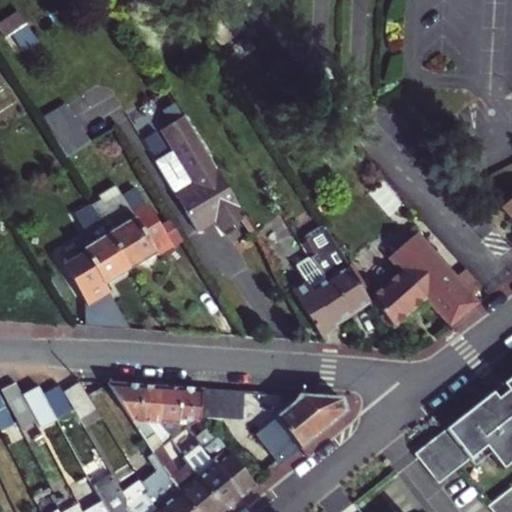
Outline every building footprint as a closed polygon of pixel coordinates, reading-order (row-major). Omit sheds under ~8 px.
[(121,111),(105,82),(67,103),(82,132),(121,111)] [(63,156),(87,143),(65,102),(41,114),(63,156)] [(231,232),(254,218),(192,116),(167,130),(179,150),(161,161),(181,193),(204,232),(215,225),(211,219),(220,214),(223,220),(231,232)] [(159,250),(174,240),(141,185),(98,211),(136,274),(163,257),(159,250)] [(136,274),(98,211),(81,222),(98,249),(86,256),(89,260),(65,275),(84,307),(98,310),(114,300),(108,291),(136,274)] [(211,219),(215,225),(223,220),(220,214),(211,219)] [(314,249),(319,246),(324,243),(315,230),(306,236),(307,238),(314,249)] [(304,273),(322,262),(327,259),(319,246),(314,249),(307,238),(289,250),(304,273)] [(433,306),(458,335),(487,309),(426,240),(398,264),(410,277),(380,304),(403,332),(433,306)] [(333,281),(357,320),(378,306),(359,275),(349,281),(325,242),(324,243),(319,246),(327,259),(322,262),(333,281)] [(328,339),(357,320),(333,281),(316,292),(321,299),(308,306),(328,339)] [(133,423),(141,424),(142,387),(109,385),(133,423)] [(62,395),(72,412),(76,420),(95,410),(78,386),(62,395)] [(511,386),(496,399),(492,393),(414,455),(437,483),(483,445),(502,469),(511,460),(511,386)] [(2,393),(16,420),(30,413),(24,402),(16,387),(2,393)] [(141,424),(159,425),(161,388),(142,387),(141,424)] [(159,425),(181,426),(183,389),(161,388),(159,425)] [(60,419),(72,412),(62,395),(59,389),(46,397),(60,419)] [(201,420),(201,418),(202,390),(183,389),(181,426),(192,427),(201,420)] [(202,390),(201,418),(259,420),(259,435),(283,465),(347,414),(340,398),(301,396),(278,419),(269,409),(271,394),(202,390)] [(24,402),(30,413),(38,429),(56,420),(40,393),(24,402)] [(278,419),(301,396),(271,394),(269,409),(278,419)] [(153,447),(157,444),(141,424),(133,423),(154,456),(158,453),(153,447)] [(141,424),(157,444),(161,441),(166,447),(171,443),(172,442),(167,436),(159,425),(141,424)] [(181,426),(159,425),(167,436),(171,433),(176,439),(181,435),(181,426)] [(186,462),(202,449),(187,431),(181,435),(176,439),(180,444),(175,448),(186,462)] [(167,436),(172,442),(176,439),(171,433),(167,436)] [(202,449),(242,498),(256,487),(216,438),(202,449)] [(171,443),(175,448),(180,444),(176,439),(172,442),(171,443)] [(157,444),(162,450),(166,447),(161,441),(157,444)] [(162,450),(157,444),(153,447),(158,453),(162,450)] [(197,481),(222,511),(224,511),(242,498),(202,449),(186,462),(186,463),(199,479),(197,481)] [(192,511),(222,511),(197,481),(199,479),(186,463),(177,470),(162,450),(158,453),(154,456),(155,457),(192,511)] [(158,511),(192,511),(155,457),(149,461),(158,476),(147,485),(159,503),(154,507),(158,511)] [(124,504),(124,503),(107,474),(94,481),(112,511),(124,504)] [(129,511),(158,511),(154,507),(159,503),(147,485),(124,503),(124,504),(128,511),(129,511)] [(511,511),(511,491),(511,490),(487,508),(489,511),(511,511)]
